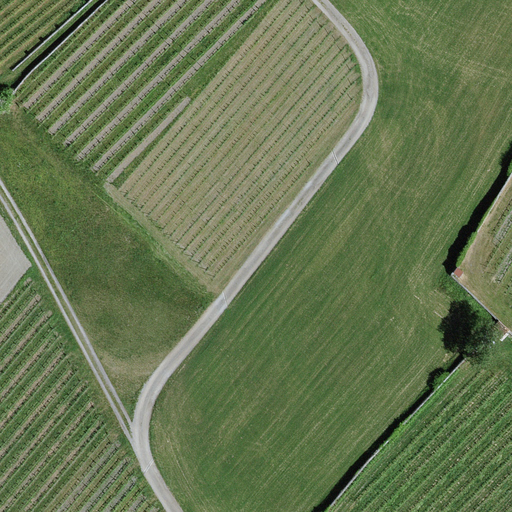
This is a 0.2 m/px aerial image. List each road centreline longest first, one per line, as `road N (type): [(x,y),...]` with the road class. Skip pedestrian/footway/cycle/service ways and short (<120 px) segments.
road 1 (track): [(319,0),(357,44),(367,92),(346,142),(141,412),(149,473),(172,511)]
road 2 (track): [(141,445),(0,190)]
